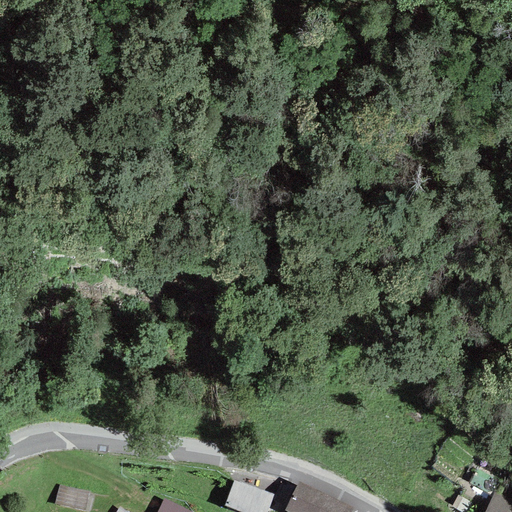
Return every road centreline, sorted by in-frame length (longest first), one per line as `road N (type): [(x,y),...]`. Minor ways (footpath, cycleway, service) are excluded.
road 1 (track): [(0,222),(57,243),(243,265),(393,351),(511,458)]
road 2 (unclassified): [(371,511),(276,463),(65,433),(0,452)]
